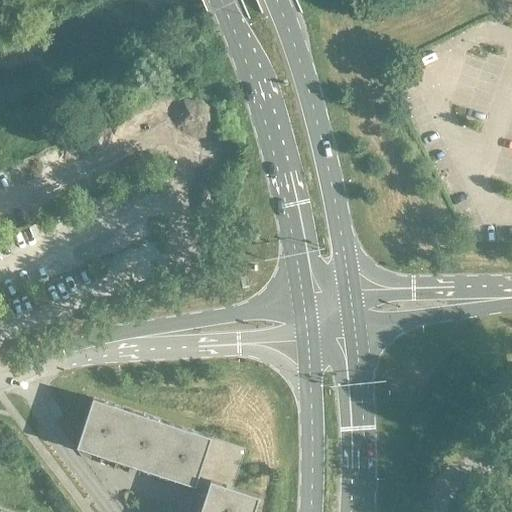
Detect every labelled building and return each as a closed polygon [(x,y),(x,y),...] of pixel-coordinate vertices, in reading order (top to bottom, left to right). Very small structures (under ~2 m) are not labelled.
[(131,411),(91,398),(75,447),(115,460),(131,411)] [(170,424),(131,411),(115,460),(154,473),(170,424)] [(210,437),(170,424),(154,473),(194,486),(197,477),(210,437)] [(245,448),(210,437),(197,477),(194,486),(205,490),(208,481),(209,479),(232,487),(245,448)] [(232,487),(209,479),(208,481),(205,490),(198,511),(252,511),(258,496),(232,487)]
